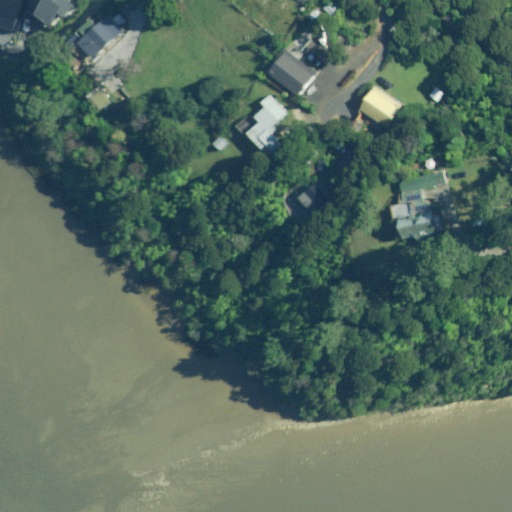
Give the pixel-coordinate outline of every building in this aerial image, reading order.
[(20,0),(19,0),(5,0),(4,5),(17,10),(20,0)] [(46,0),(37,15),(54,26),(61,16),(67,20),(79,0),(46,0)] [(127,30),(114,14),(101,26),(95,19),(83,29),(90,36),(86,40),(99,55),(127,30)] [(318,77),(289,54),(275,72),(303,95),(318,77)] [(405,105),(378,86),(362,108),(389,127),(405,105)] [(445,92),(437,86),(429,95),(436,101),(445,92)] [(115,103),(106,91),(95,100),(104,111),(115,103)] [(275,93),(266,101),(271,107),(259,117),(264,122),(250,133),(274,162),(294,146),(276,124),(291,112),(275,93)] [(257,124),(251,117),(240,126),(247,133),(257,124)] [(337,194),(323,178),(301,197),(315,213),(337,194)] [(399,206),(401,218),(407,217),(410,238),(423,236),(424,241),(446,238),(440,200),(430,201),(428,190),(408,194),(409,204),(399,206)]
